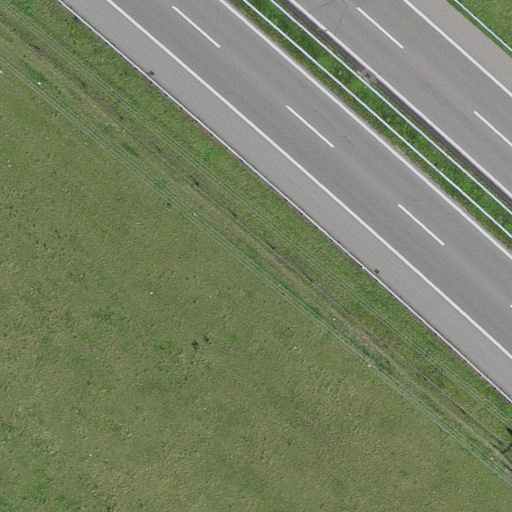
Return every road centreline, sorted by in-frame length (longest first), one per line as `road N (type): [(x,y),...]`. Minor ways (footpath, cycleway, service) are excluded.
road 1 (motorway): [(161,0),(511,309)]
road 2 (motorway): [(511,142),(351,0)]
